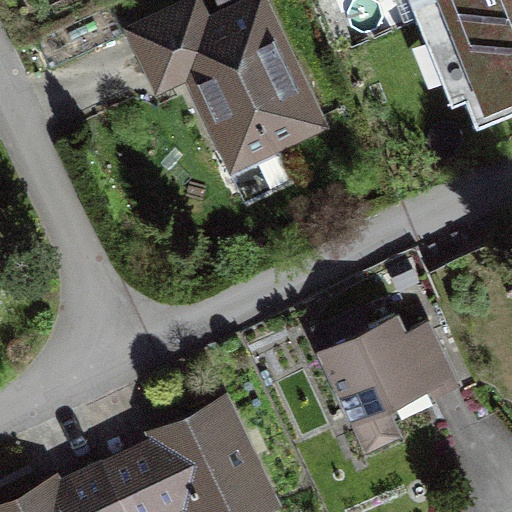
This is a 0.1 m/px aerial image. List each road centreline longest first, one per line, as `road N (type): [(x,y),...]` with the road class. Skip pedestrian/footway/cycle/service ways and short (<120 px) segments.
road 1 (residential): [(511,171),(127,352)]
road 2 (residential): [(127,352),(0,81)]
road 3 (residential): [(0,412),(127,352)]
